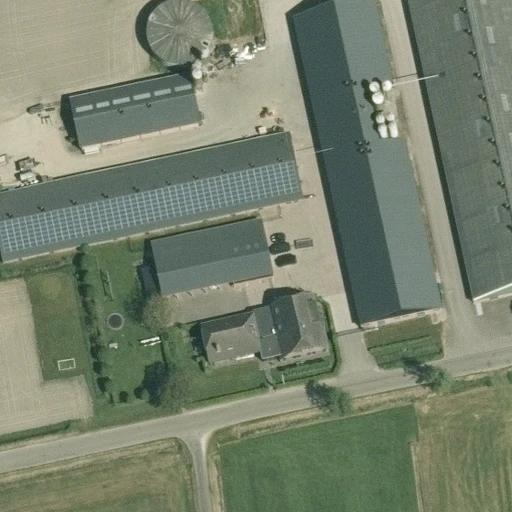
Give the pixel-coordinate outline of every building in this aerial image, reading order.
[(511,0),(408,0),(475,304),(511,295),(511,0)] [(184,4),(175,4),(170,6),(164,8),(161,11),(158,13),(155,16),(152,19),(150,23),(148,27),(147,30),(147,39),(148,45),(148,47),(150,50),(151,54),(153,56),(157,61),(162,65),(166,67),(169,68),(172,69),(176,69),(179,70),(183,70),(186,69),(190,68),(195,66),(199,64),(203,61),(205,57),(209,49),(211,45),(212,39),(212,33),(211,30),(210,25),(208,21),(205,17),(202,13),(200,11),(195,8),(192,6),(187,4),(184,4)] [(294,22),(361,329),(441,312),(405,144),(379,150),(368,98),(394,92),(375,4),(294,22)] [(192,76),(74,100),(84,149),(202,124),(192,76)] [(288,134),(0,194),(0,247),(4,265),(303,202),(288,134)] [(305,170),(314,170),(314,152),(304,152),(305,170)] [(274,279),(261,222),(151,244),(164,303),(274,279)] [(268,310),(260,312),(268,347),(261,349),(261,353),(264,362),(279,359),(280,362),(328,351),(323,332),(321,333),(313,300),(268,310)] [(268,347),(260,312),(253,314),(253,316),(203,327),(211,364),(261,353),(261,349),(268,347)]
